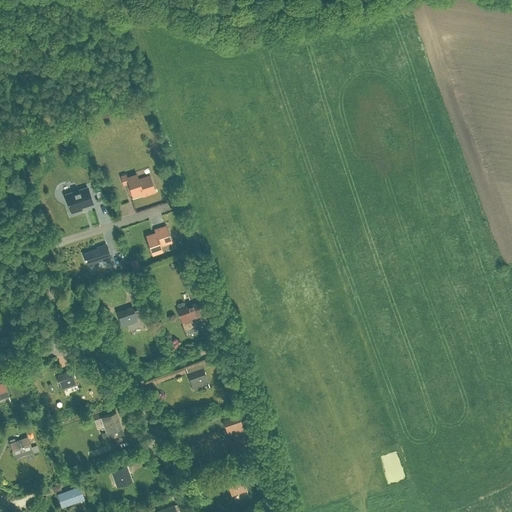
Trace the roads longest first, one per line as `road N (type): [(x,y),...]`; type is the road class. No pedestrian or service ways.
road 1 (residential): [(53,353),(47,247),(166,206)]
road 2 (residential): [(53,353),(85,356),(125,378),(168,477)]
road 3 (track): [(310,0),(226,16),(168,0)]
